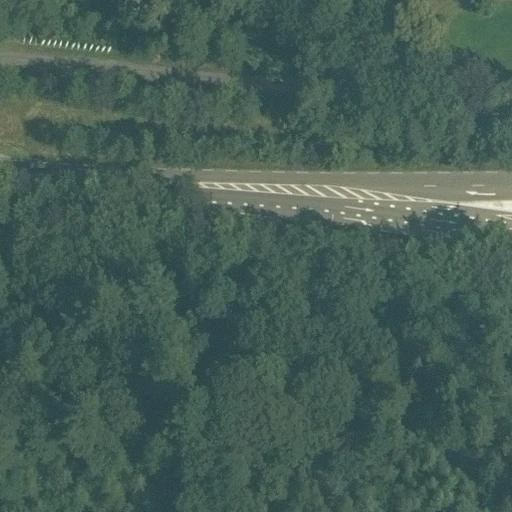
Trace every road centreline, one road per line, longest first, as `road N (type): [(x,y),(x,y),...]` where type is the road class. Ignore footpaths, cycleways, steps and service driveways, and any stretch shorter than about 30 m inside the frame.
road 1 (unknown): [(409,32),(348,84),(0,60)]
road 2 (track): [(272,511),(281,449),(121,410),(0,432)]
road 3 (primary): [(336,195),(0,172)]
road 4 (unknown): [(380,61),(217,43),(73,0)]
road 5 (primary): [(336,195),(511,227)]
road 6 (primary): [(511,188),(336,195)]
